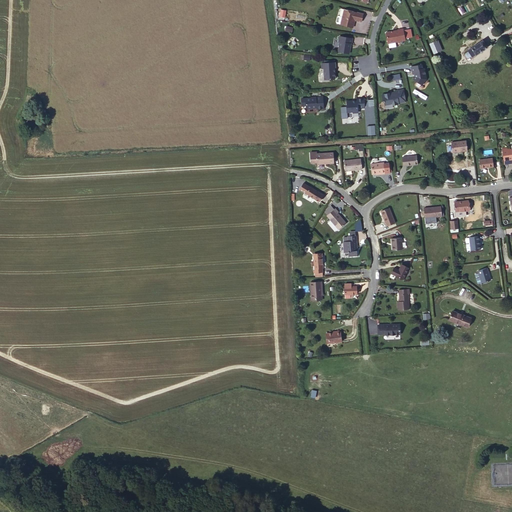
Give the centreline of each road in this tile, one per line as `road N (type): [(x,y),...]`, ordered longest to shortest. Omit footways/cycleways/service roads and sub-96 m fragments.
road 1 (track): [(511,125),(294,146)]
road 2 (residential): [(492,187),(398,188),(365,212)]
